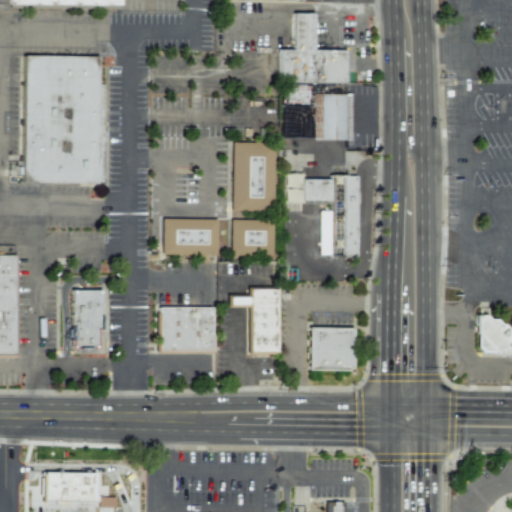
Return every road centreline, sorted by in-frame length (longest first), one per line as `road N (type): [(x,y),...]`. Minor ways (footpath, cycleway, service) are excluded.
road 1 (primary): [(422,268),(415,0)]
road 2 (primary): [(394,406),(181,402),(157,417)]
road 3 (primary): [(393,0),(397,197)]
road 4 (primary): [(157,417),(0,414)]
road 5 (primary): [(394,17),(405,39),(407,139),(421,153)]
road 6 (primary): [(251,431),(394,431)]
